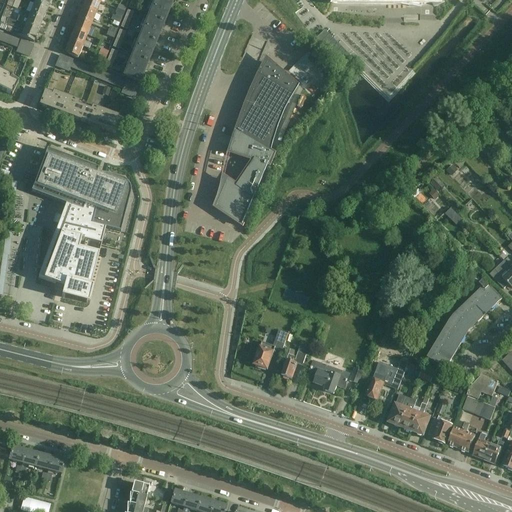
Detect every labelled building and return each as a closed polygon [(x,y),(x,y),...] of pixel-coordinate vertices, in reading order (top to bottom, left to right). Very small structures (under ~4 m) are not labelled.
[(35,0),(34,3),(47,8),(50,0),(35,0)] [(93,0),(85,0),(82,8),(95,14),(100,3),(93,0)] [(132,0),(131,0),(129,8),(134,10),(137,2),(132,0)] [(150,2),(149,7),(170,15),(171,14),(169,12),(172,5),(160,0),(154,0),(153,3),(150,2)] [(34,3),(30,14),(43,20),(47,8),(34,3)] [(150,12),(147,17),(164,24),(167,16),(169,18),(170,15),(149,7),(147,11),(150,12)] [(82,8),(78,19),(91,25),(95,14),(82,8)] [(127,11),(124,19),(129,21),(132,13),(127,11)] [(18,17),(16,22),(25,26),(38,31),(43,20),(30,14),(25,13),(23,19),(18,17)] [(2,17),(0,22),(0,29),(8,33),(11,27),(5,24),(7,18),(2,17)] [(142,22),(141,26),(162,35),(163,33),(161,32),(164,24),(147,17),(145,23),(142,22)] [(78,19),(73,30),(87,36),(91,25),(78,19)] [(124,19),(121,27),(126,30),(129,21),(124,19)] [(33,43),(38,31),(25,26),(20,37),(33,43)] [(142,32),(139,37),(156,44),(159,36),(161,37),(162,35),(141,26),(139,30),(142,32)] [(73,30),(69,41),(82,47),(88,49),(90,44),(84,42),(87,36),(73,30)] [(119,31),(116,39),(121,41),(124,33),(119,31)] [(324,31),(315,40),(341,65),(350,57),(324,31)] [(134,41),(133,46),(154,54),(155,52),(153,51),(156,44),(139,37),(137,42),(134,41)] [(116,39),(113,47),(118,49),(121,41),(116,39)] [(78,58),(82,47),(69,41),(64,53),(78,58)] [(32,47),(21,42),(19,47),(30,51),(32,47)] [(134,51),(131,56),(148,63),(151,56),(154,56),(154,54),(133,46),(131,50),(134,51)] [(30,51),(19,47),(19,48),(17,52),(28,56),(30,51)] [(111,51),(108,58),(113,61),(116,53),(111,51)] [(126,61),(125,65),(146,74),(147,73),(145,71),(148,63),(131,56),(129,62),(126,61)] [(60,57),(57,62),(69,67),(72,61),(60,57)] [(108,58),(105,67),(110,69),(113,61),(108,58)] [(55,67),(64,70),(67,72),(69,68),(69,67),(57,62),(55,67)] [(288,104),(298,86),(296,89),(265,63),(258,75),(260,76),(236,133),(234,132),(228,152),(253,160),(235,187),(226,181),(214,209),(241,227),(267,164),(268,165),(272,155),(269,154),(272,145),(277,128),(284,112),(288,104)] [(123,77),(140,83),(143,75),(145,77),(146,74),(125,65),(123,70),(125,71),(123,77)] [(0,89),(11,95),(17,84),(10,80),(11,77),(0,71),(0,89)] [(306,82),(314,89),(321,82),(313,74),(306,82)] [(138,88),(126,83),(124,89),(135,93),(138,88)] [(104,87),(101,94),(107,97),(110,90),(104,87)] [(133,99),(135,93),(124,89),(123,90),(121,94),(133,99)] [(79,122),(83,109),(77,107),(78,104),(52,94),(51,97),(44,95),(40,107),(79,122)] [(83,109),(79,122),(118,136),(123,124),(116,121),(117,118),(91,108),(90,112),(83,109)] [(501,130),(495,135),(504,144),(510,139),(501,130)] [(0,146),(5,148),(10,136),(4,134),(0,143),(0,146)] [(98,244),(100,245),(105,229),(120,233),(126,212),(130,194),(130,192),(130,190),(130,188),(129,186),(128,184),(126,183),(125,181),(123,180),(121,180),(119,179),(104,175),(103,179),(96,176),(98,169),(47,150),(40,168),(44,170),(41,175),(38,174),(31,192),(65,205),(61,217),(56,215),(52,223),(58,225),(55,232),(38,278),(64,288),(61,298),(86,304),(99,255),(95,254),(95,253),(79,249),(81,240),(98,245),(98,244)] [(453,166),(447,172),(451,176),(457,170),(453,166)] [(436,178),(430,184),(438,193),(445,187),(436,178)] [(434,190),(429,194),(435,201),(439,196),(434,190)] [(451,210),(446,215),(456,226),(462,220),(451,210)] [(95,253),(98,245),(81,240),(79,249),(95,253)] [(511,289),(511,270),(504,262),(501,265),(490,276),(503,290),(508,285),(511,289)] [(474,274),(470,278),(476,284),(480,280),(474,274)] [(485,292),(477,299),(489,312),(497,305),(500,301),(488,289),(486,287),(482,282),(479,285),(483,289),(485,292)] [(386,288),(381,293),(387,300),(393,295),(386,288)] [(479,322),(489,312),(477,299),(466,309),(479,322)] [(468,333),(479,322),(466,309),(456,319),(455,321),(468,333)] [(460,345),(468,333),(455,321),(453,323),(445,336),(460,345)] [(288,335),(278,332),(273,347),(262,343),(254,366),(267,370),(274,350),(282,352),(286,341),(288,335)] [(453,357),(460,345),(445,336),(438,348),(453,357)] [(308,357),(312,347),(301,343),(298,353),(290,350),(289,355),(281,376),(291,380),(297,365),(302,367),(306,356),(308,357)] [(446,369),(453,357),(438,348),(431,360),(446,369)] [(326,362),(338,365),(341,354),(329,350),(326,362)] [(511,372),(511,353),(502,361),(511,372)] [(398,390),(408,364),(402,362),(395,379),(382,374),(383,372),(382,369),(380,368),(377,369),(375,375),(367,397),(377,401),(383,384),(392,388),(398,390)] [(344,389),(349,375),(313,363),(308,376),(316,379),(314,384),(326,388),(325,392),(333,395),(336,386),(344,389)] [(409,366),(406,374),(412,376),(415,368),(409,366)] [(357,384),(362,372),(354,369),(350,382),(357,384)] [(421,371),(419,378),(430,382),(433,375),(421,371)] [(470,388),(467,396),(478,400),(480,393),(490,397),(492,397),(498,382),(481,376),(470,388)] [(389,423),(400,427),(406,410),(410,400),(399,396),(389,423)] [(418,415),(411,431),(416,433),(423,436),(430,419),(423,417),(430,399),(425,397),(420,410),(418,415)] [(467,398),(463,411),(472,414),(484,419),(489,406),(467,398)] [(493,398),(489,406),(494,408),(498,400),(493,398)] [(406,410),(400,427),(411,431),(418,415),(420,410),(413,407),(415,402),(410,400),(406,410)] [(446,407),(440,405),(437,414),(442,416),(446,407)] [(489,407),(484,419),(490,421),(495,408),(494,408),(489,406),(489,407)] [(445,445),(452,427),(434,420),(428,436),(434,438),(433,440),(445,445)] [(468,454),(475,437),(466,433),(469,426),(464,424),(461,432),(454,429),(448,446),(468,454)] [(473,457),(483,461),(490,445),(484,443),(486,437),(481,435),(473,457)] [(490,445),(483,461),(495,465),(503,444),(499,442),(497,448),(490,445)] [(511,470),(511,442),(502,467),(511,470)] [(9,461),(22,464),(26,451),(12,448),(9,461)] [(22,464),(35,468),(38,454),(26,451),(22,464)] [(35,468),(48,471),(51,458),(38,454),(35,468)] [(65,461),(51,458),(48,471),(61,475),(65,461)] [(79,477),(76,491),(96,496),(99,482),(79,477)] [(130,493),(129,494),(146,498),(150,499),(152,494),(147,493),(149,487),(148,487),(149,483),(143,481),(142,485),(133,483),(131,494),(130,493)] [(76,491),(72,504),(92,509),(96,496),(76,491)] [(165,491),(161,502),(167,504),(170,493),(165,491)] [(170,504),(184,508),(188,495),(174,491),(170,504)] [(127,504),(144,509),(146,498),(129,494),(129,504),(127,504)] [(184,508),(196,511),(200,499),(188,495),(184,508)] [(24,498),(21,511),(24,511),(48,511),(50,505),(24,498)] [(196,511),(210,511),(213,503),(200,499),(196,511)] [(224,511),(226,507),(213,503),(210,511),(224,511)]
